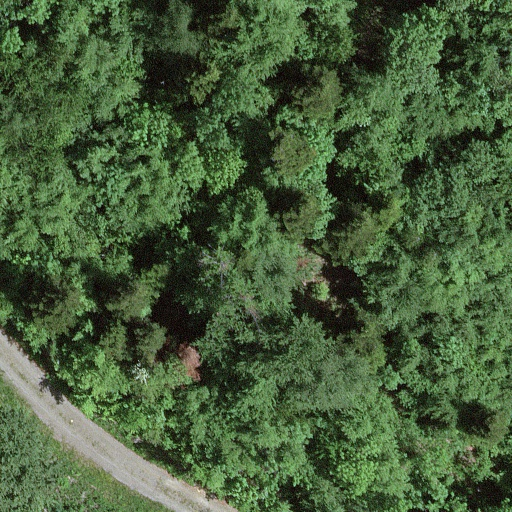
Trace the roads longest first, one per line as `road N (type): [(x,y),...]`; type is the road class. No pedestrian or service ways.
road 1 (track): [(375,0),(320,119),(322,197),(357,328),(511,505)]
road 2 (track): [(0,353),(139,479),(201,511)]
